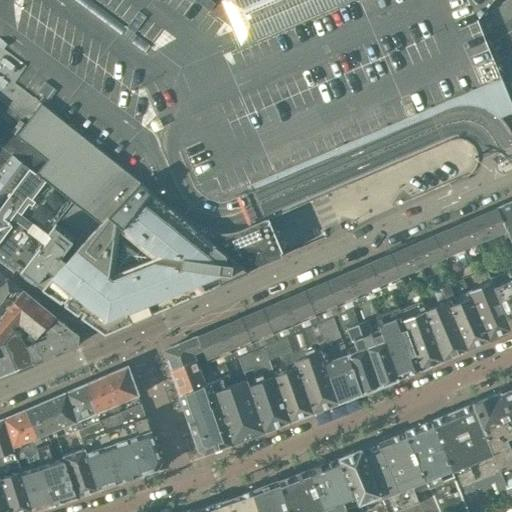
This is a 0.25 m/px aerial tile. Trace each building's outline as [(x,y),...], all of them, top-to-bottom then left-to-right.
[(0,0),(0,46),(13,56),(32,70),(18,88),(31,98),(38,104),(58,116),(140,182),(250,270),(282,256),(274,237),(259,244),(251,226),(311,200),(318,197),(324,195),(417,155),(389,133),(446,109),(450,107),(453,106),(456,105),(458,105),(461,105),(465,105),(469,105),(473,106),(476,107),(480,108),(484,109),(488,110),(491,112),(493,113),(496,115),(498,116),(500,119),(503,122),(505,124),(507,127),(510,133),(511,136),(511,105),(499,75),(487,46),(477,23),(495,0),(0,0)] [(511,0),(495,0),(477,23),(487,46),(511,13),(511,0)] [(511,13),(487,46),(499,75),(511,68),(511,13)] [(0,73),(18,88),(32,70),(13,56),(0,46),(0,73)] [(511,105),(511,68),(499,75),(511,105)] [(0,97),(19,112),(31,98),(18,88),(0,73),(0,97)] [(0,146),(6,151),(14,157),(33,172),(34,172),(45,159),(13,133),(26,117),(19,112),(0,97),(0,146)] [(26,275),(42,289),(140,182),(58,116),(38,104),(31,98),(19,112),(26,117),(13,133),(45,159),(34,172),(49,184),(25,213),(40,224),(55,235),(45,249),(24,273),(26,275)] [(6,151),(0,146),(0,173),(1,174),(14,157),(6,151)] [(0,210),(33,172),(14,157),(1,174),(0,175),(0,210)] [(0,210),(0,244),(25,213),(49,184),(34,172),(33,172),(0,210)] [(140,182),(42,289),(48,293),(49,293),(84,313),(95,309),(104,309),(112,310),(121,313),(130,319),(195,293),(195,294),(250,270),(140,182)] [(511,200),(498,207),(507,230),(511,242),(511,243),(511,200)] [(498,207),(478,215),(487,239),(507,230),(498,207)] [(25,213),(0,244),(0,255),(10,263),(40,224),(25,213)] [(478,215),(457,224),(466,248),(487,239),(478,215)] [(55,235),(40,224),(10,263),(24,273),(45,249),(55,235)] [(446,229),(435,233),(444,257),(466,248),(457,224),(452,226),(449,228),(446,229)] [(409,245),(402,248),(411,271),(444,257),(435,233),(409,245)] [(402,248),(378,258),(391,291),(405,285),(401,275),(411,271),(402,248)] [(361,265),(357,267),(370,300),(391,291),(378,258),(367,263),(361,265)] [(511,275),(506,260),(487,268),(492,281),(511,328),(511,275)] [(357,267),(338,275),(347,297),(351,308),(358,305),(370,300),(357,267)] [(313,286),(311,286),(325,319),(332,316),(341,313),(351,308),(347,297),(338,275),(321,282),(313,286)] [(0,317),(22,291),(6,279),(0,285),(0,317)] [(511,328),(492,281),(470,290),(472,296),(489,339),(511,330),(511,329),(511,328)] [(449,285),(442,288),(467,348),(489,339),(472,296),(456,303),(454,297),(449,285)] [(311,286),(291,295),(300,317),(305,315),(309,325),(310,325),(311,324),(316,323),(325,319),(311,286)] [(435,305),(425,310),(444,359),(467,348),(442,288),(433,292),(437,302),(435,305)] [(0,317),(0,342),(1,343),(3,342),(14,327),(37,303),(22,291),(0,317)] [(272,303),(285,336),(299,330),(295,320),(300,317),(291,295),(287,297),(279,300),(276,302),(272,303)] [(364,321),(357,324),(380,385),(399,377),(385,338),(376,316),(370,300),(358,305),(364,321)] [(418,302),(399,310),(401,315),(403,320),(421,369),(444,359),(425,310),(421,301),(418,302)] [(43,329),(54,317),(37,303),(14,327),(32,341),(43,329)] [(272,303),(249,313),(262,346),(285,336),(272,303)] [(341,313),(332,316),(346,353),(361,392),(380,385),(357,324),(351,308),(341,313)] [(249,313),(233,320),(247,352),(262,346),(249,313)] [(380,314),(376,316),(385,338),(399,377),(421,369),(403,320),(401,315),(383,322),(380,314)] [(325,319),(316,323),(325,347),(319,349),(340,401),(361,392),(346,353),(332,316),(325,319)] [(45,338),(34,342),(42,359),(78,344),(78,335),(54,317),(43,329),(47,333),(45,338)] [(217,327),(212,329),(221,351),(225,362),(233,358),(237,357),(238,356),(247,352),(233,320),(217,327)] [(299,330),(285,336),(295,362),(314,411),(340,401),(319,349),(314,351),(311,343),(318,340),(311,324),(310,325),(309,325),(299,330)] [(14,327),(3,342),(16,370),(42,359),(34,342),(25,346),(14,327)] [(212,329),(195,336),(201,348),(205,357),(209,368),(221,364),(224,362),(225,362),(221,351),(212,329)] [(195,336),(164,350),(171,370),(195,361),(191,353),(201,348),(195,336)] [(285,336),(262,346),(268,360),(280,356),(282,360),(287,365),(289,369),(274,375),(291,420),(314,411),(295,362),(285,336)] [(0,376),(16,370),(3,342),(1,343),(0,342),(0,376)] [(247,352),(238,356),(244,372),(253,369),(256,378),(253,379),(255,383),(247,386),(265,430),(291,420),(274,375),(268,360),(262,346),(247,352)] [(195,361),(171,370),(180,395),(208,384),(215,382),(221,379),(229,375),(225,362),(224,362),(221,364),(209,368),(205,357),(195,361)] [(127,366),(106,375),(118,408),(139,399),(127,366)] [(99,423),(120,414),(118,408),(106,375),(85,384),(97,417),(99,423)] [(215,382),(208,384),(231,443),(239,440),(265,431),(265,430),(247,386),(245,381),(224,388),(221,379),(215,382)] [(85,384),(65,392),(76,426),(97,417),(85,384)] [(208,384),(180,395),(197,444),(199,449),(205,452),(231,443),(208,384)] [(511,388),(502,393),(511,418),(511,388)] [(500,391),(473,403),(493,453),(500,469),(508,489),(511,486),(511,418),(502,393),(501,393),(500,391)] [(65,392),(44,401),(54,430),(54,431),(62,427),(65,434),(77,429),(76,426),(65,392)] [(44,401),(23,410),(34,439),(36,446),(46,442),(57,437),(54,431),(54,430),(44,401)] [(472,403),(431,420),(469,511),(475,511),(511,498),(508,489),(500,469),(493,453),(473,403),(472,403)] [(99,423),(79,431),(84,446),(98,488),(120,481),(141,474),(158,468),(161,461),(148,424),(141,405),(120,414),(99,423)] [(18,446),(34,439),(23,410),(3,419),(13,448),(14,452),(20,450),(18,446)] [(3,419),(0,419),(0,453),(13,448),(3,419)] [(438,511),(469,511),(431,420),(405,431),(405,432),(438,511)] [(438,511),(405,432),(379,442),(406,508),(407,511),(438,511)] [(46,442),(36,446),(37,449),(42,464),(55,503),(77,496),(63,458),(62,454),(57,437),(46,442)] [(20,450),(14,452),(15,455),(21,471),(34,509),(40,507),(55,503),(42,464),(37,449),(36,446),(34,439),(18,446),(20,450)] [(362,448),(361,449),(382,498),(387,511),(407,511),(406,508),(379,442),(362,449),(362,448)] [(84,446),(62,454),(63,458),(77,496),(99,489),(98,488),(84,446)] [(13,448),(0,453),(0,479),(11,511),(24,511),(34,509),(21,471),(15,455),(14,452),(13,448)] [(361,449),(339,458),(358,504),(361,511),(387,511),(382,498),(361,449)] [(314,467),(330,511),(347,511),(346,509),(358,504),(339,458),(338,458),(323,463),(314,467)] [(330,511),(314,467),(279,480),(288,511),(330,511)] [(0,511),(11,511),(0,479),(0,511)] [(288,511),(279,480),(252,490),(259,511),(288,511)] [(243,494),(228,500),(231,511),(259,511),(252,490),(243,493),(243,494)] [(228,499),(203,508),(204,511),(231,511),(228,500),(228,499)] [(511,511),(511,503),(489,511),(511,511)]
